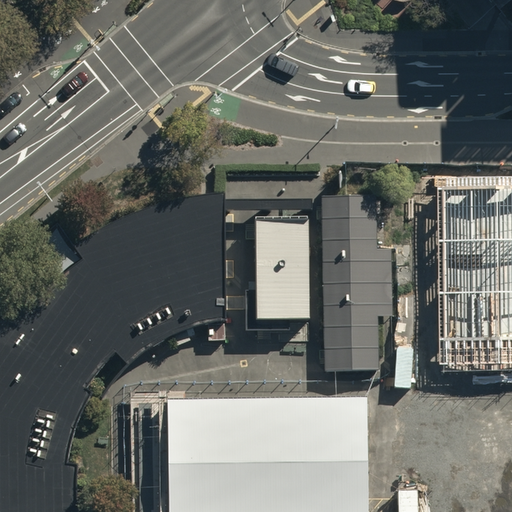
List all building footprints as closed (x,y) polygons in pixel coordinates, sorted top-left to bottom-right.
[(511,189),(410,189),(410,242),(510,242),(511,241),(511,189)] [(380,199),(324,199),(325,375),(381,375),(380,199)] [(0,511),(74,511),(74,504),(74,484),(75,466),(67,464),(71,445),(78,421),(91,394),(86,390),(100,370),(113,353),(127,366),(144,352),(164,340),(181,334),(202,327),(224,324),(220,202),(200,203),(185,205),(159,211),(137,217),(112,227),(98,234),(82,243),(68,253),(77,267),(32,306),(18,296),(6,310),(0,316),(0,511)] [(309,322),(307,218),(255,219),(256,291),(244,291),(244,331),(286,331),(286,322),(309,322)] [(511,333),(409,334),(409,383),(511,382),(511,333)] [(366,511),(366,402),(140,403),(139,511),(366,511)] [(462,413),(411,413),(411,472),(463,472),(462,413)] [(511,438),(494,438),(494,505),(511,505),(511,438)]
